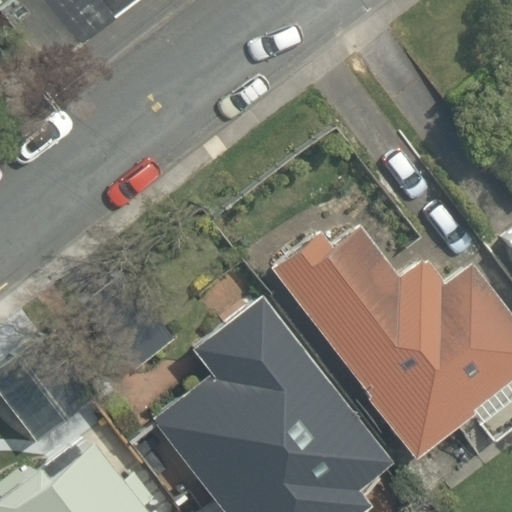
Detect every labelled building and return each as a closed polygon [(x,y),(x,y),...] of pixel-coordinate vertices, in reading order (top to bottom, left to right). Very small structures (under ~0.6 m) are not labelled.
[(83,46),(46,0),(32,0),(0,25),(0,29),(40,80),(83,46)] [(46,0),(83,46),(141,0),(46,0)] [(344,213),(263,271),(400,463),(460,421),(482,452),(511,430),(511,357),(452,273),(433,286),(414,260),(390,277),(344,213)] [(511,219),(489,237),(511,268),(511,219)] [(152,297),(90,335),(117,378),(178,341),(152,297)] [(386,463),(267,302),(189,360),(205,382),(143,427),(205,511),(355,511),(366,505),(353,488),(386,463)] [(151,511),(37,351),(0,377),(0,414),(32,460),(0,483),(0,511),(151,511)]
